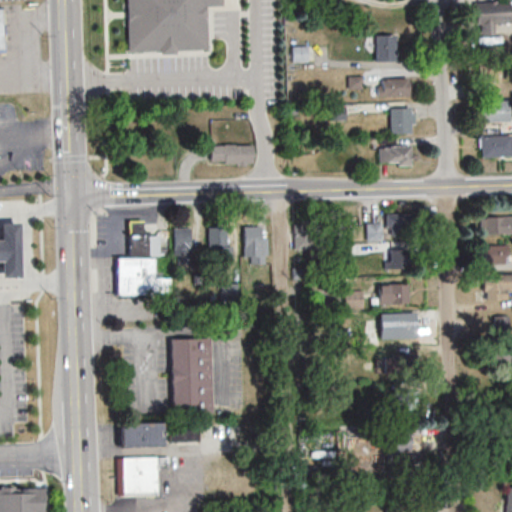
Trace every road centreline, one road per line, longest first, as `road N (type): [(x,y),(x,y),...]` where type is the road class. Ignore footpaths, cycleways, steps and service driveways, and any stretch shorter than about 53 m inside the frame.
road 1 (tertiary): [(444,187),(73,196)]
road 2 (residential): [(444,187),(454,511)]
road 3 (residential): [(277,191),(285,511)]
road 4 (tertiary): [(73,196),(80,479)]
road 5 (tertiary): [(65,0),(73,196)]
road 6 (residential): [(436,0),(444,187)]
